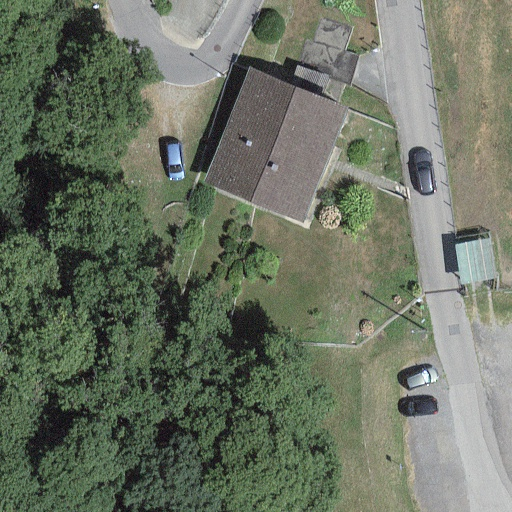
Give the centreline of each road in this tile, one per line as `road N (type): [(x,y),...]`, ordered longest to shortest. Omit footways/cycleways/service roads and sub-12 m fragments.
road 1 (residential): [(491,511),(470,437),(400,0)]
road 2 (unclassified): [(239,0),(211,56),(188,73),(148,64),(126,34),(120,0)]
